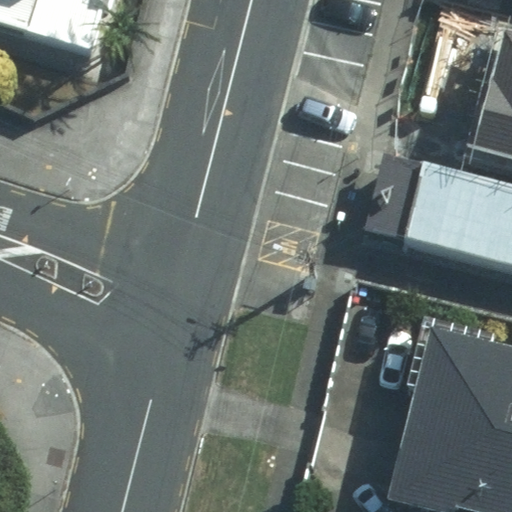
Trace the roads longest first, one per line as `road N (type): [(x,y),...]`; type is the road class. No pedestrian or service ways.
road 1 (unknown): [(205,184),(511,260)]
road 2 (secondary): [(180,284),(251,0)]
road 3 (residential): [(0,210),(180,284)]
road 4 (residential): [(160,361),(0,285)]
road 5 (secondary): [(122,511),(160,361)]
